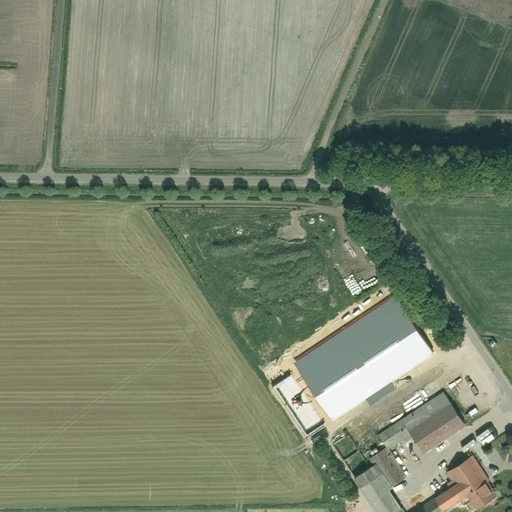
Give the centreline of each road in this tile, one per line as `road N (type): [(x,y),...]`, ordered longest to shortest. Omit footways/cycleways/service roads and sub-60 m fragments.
road 1 (unclassified): [(312,183),(0,177)]
road 2 (unclassified): [(511,395),(370,185)]
road 3 (residential): [(312,183),(382,0)]
road 4 (unclassified): [(370,185),(511,185)]
